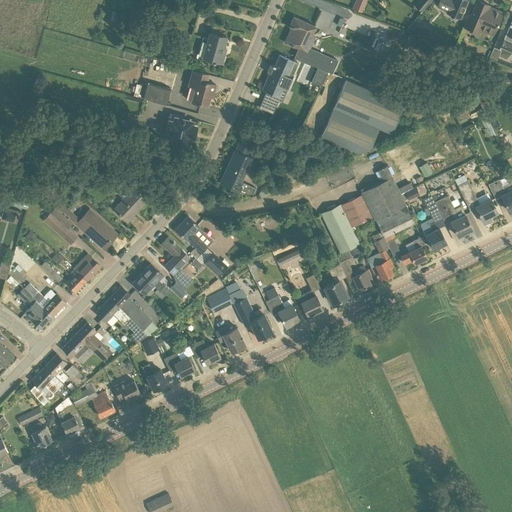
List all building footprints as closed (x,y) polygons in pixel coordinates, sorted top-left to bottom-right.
[(362,12),(365,4),(356,0),(355,0),(353,8),(362,12)] [(429,0),(420,0),(416,6),(421,10),(429,0)] [(468,0),(451,0),(450,0),(440,0),(438,7),(447,11),(447,12),(461,18),(468,0)] [(503,12),(488,6),(489,4),(479,0),(477,0),(471,15),(469,14),(464,26),(475,31),(477,28),(493,35),(503,12)] [(142,10),(136,9),(131,29),(137,30),(142,10)] [(294,17),(290,26),(293,27),(291,31),(290,31),(285,42),(309,52),(316,37),(311,35),(315,26),(294,17)] [(511,19),(500,47),(511,52),(511,19)] [(419,32),(422,26),(416,23),(413,29),(419,32)] [(227,37),(210,32),(203,58),(214,61),(213,62),(215,63),(216,61),(222,63),(224,55),(222,55),(227,37)] [(413,38),(406,36),(402,49),(409,51),(413,38)] [(149,39),(146,51),(155,53),(158,41),(149,39)] [(494,47),(489,59),(496,61),(497,61),(499,56),(501,50),(499,49),(494,47)] [(294,76),(293,75),(293,76),(298,63),(295,62),(295,61),(294,61),(280,55),(275,65),(273,64),(273,66),(274,67),(271,73),(267,71),(267,72),(269,73),(266,81),(267,81),(268,82),(265,88),(284,96),(287,90),(288,91),(294,76)] [(391,72),(379,66),(375,73),(379,75),(379,74),(388,78),(391,72)] [(326,72),(317,68),(310,84),(319,88),(326,72)] [(209,74),(192,70),(188,86),(190,87),(186,99),(208,105),(212,92),(214,92),(216,84),(206,82),(209,74)] [(404,105),(346,79),(321,136),(320,136),(359,153),(371,146),(379,128),(392,133),(404,105)] [(142,81),(138,80),(134,95),(138,96),(142,81)] [(171,89),(148,83),(144,98),(167,104),(171,89)] [(279,101),(282,102),(284,96),(265,88),(265,89),(266,90),(259,107),(273,113),(279,101)] [(484,111),(479,114),(485,127),(490,125),(484,111)] [(192,122),(190,121),(190,119),(215,126),(216,125),(190,118),(189,121),(183,119),(184,116),(170,113),(168,120),(170,121),(166,136),(170,137),(169,140),(186,145),(188,136),(192,137),(194,131),(195,132),(196,132),(197,127),(191,125),(192,122)] [(46,128),(36,125),(34,131),(45,134),(46,128)] [(491,126),(485,128),(488,134),(493,131),(491,126)] [(227,186),(240,192),(240,191),(252,196),(256,188),(241,181),(251,158),(235,150),(231,159),(233,160),(226,174),(225,174),(224,174),(232,177),(227,186)] [(92,163),(102,168),(107,159),(96,154),(92,163)] [(426,162),(419,166),(425,176),(432,172),(426,162)] [(361,191),(363,193),(374,217),(384,236),(386,242),(393,238),(396,237),(393,232),(415,222),(387,165),(379,169),(384,180),(361,191)] [(455,179),(458,185),(468,181),(467,180),(464,174),(455,179)] [(511,182),(511,180),(502,185),(499,179),(488,184),(493,197),(500,193),(509,211),(511,209),(511,182)] [(469,180),(468,181),(458,185),(460,191),(468,206),(474,203),(480,214),(484,223),(491,220),(491,219),(490,220),(489,216),(498,212),(491,197),(480,203),(471,185),(469,180)] [(21,192),(30,198),(36,188),(36,187),(36,186),(27,181),(21,192)] [(411,182),(399,187),(402,193),(413,187),(411,182)] [(430,184),(427,185),(431,195),(437,192),(436,190),(434,191),(430,184)] [(147,200),(134,188),(125,196),(114,208),(127,220),(141,207),(147,200)] [(416,188),(405,193),(408,200),(420,194),(416,188)] [(363,193),(340,204),(351,226),(352,227),(374,217),(363,193)] [(431,195),(423,199),(427,207),(424,208),(427,215),(430,214),(432,218),(421,223),(421,225),(425,235),(426,234),(433,249),(446,242),(438,223),(444,221),(439,211),(434,202),(431,195)] [(448,195),(435,202),(434,202),(439,211),(444,221),(444,222),(450,219),(458,236),(473,229),(465,214),(461,205),(454,209),(448,195)] [(28,202),(25,201),(19,199),(17,206),(26,209),(28,202)] [(51,211),(69,227),(77,217),(59,202),(51,211)] [(340,204),(322,213),(341,252),(360,243),(352,227),(351,226),(340,204)] [(89,209),(76,223),(103,247),(116,233),(89,209)] [(12,220),(13,212),(3,210),(2,218),(12,220)] [(51,211),(43,220),(61,236),(69,227),(51,211)] [(188,239),(202,252),(207,247),(213,240),(199,227),(200,226),(188,216),(176,229),(187,240),(188,239)] [(30,231),(23,238),(27,241),(34,234),(30,231)] [(386,249),(389,248),(386,242),(384,236),(374,241),(374,242),(379,252),(379,253),(367,259),(371,267),(376,265),(382,279),(394,273),(391,267),(394,266),(386,249)] [(174,242),(175,242),(174,241),(173,241),(168,237),(162,243),(175,255),(165,265),(173,273),(189,256),(174,242)] [(425,244),(421,237),(412,241),(416,248),(401,255),(405,263),(413,259),(415,263),(427,257),(422,246),(425,244)] [(393,238),(386,242),(389,248),(393,255),(400,252),(393,238)] [(358,244),(348,249),(351,255),(362,250),(361,250),(359,244),(358,244)] [(199,253),(194,248),(190,252),(195,258),(199,253)] [(302,254),(299,249),(278,260),(280,264),(302,254)] [(64,258),(58,252),(52,258),(58,263),(64,258)] [(212,253),(203,262),(219,276),(228,267),(227,266),(229,264),(224,259),(222,261),(212,253)] [(92,257),(86,263),(82,259),(74,267),(77,271),(87,280),(101,266),(92,257)] [(196,258),(191,263),(198,270),(203,264),(202,263),(196,258)] [(340,261),(346,274),(353,270),(348,258),(340,261)] [(62,278),(45,260),(41,265),(58,282),(62,278)] [(11,264),(1,261),(0,265),(0,277),(6,279),(11,264)] [(340,261),(337,263),(329,266),(336,280),(325,286),(333,303),(348,296),(338,277),(346,274),(340,261)] [(52,279),(34,263),(25,272),(43,289),(52,279)] [(142,273),(145,276),(154,284),(158,289),(165,295),(170,290),(165,285),(164,283),(163,284),(158,280),(163,275),(151,263),(145,269),(146,270),(143,273),(142,273)] [(367,269),(366,270),(364,265),(355,269),(358,275),(353,277),(360,290),(371,284),(369,280),(372,279),(367,269)] [(77,271),(66,283),(76,292),(87,280),(77,271)] [(154,284),(145,276),(142,273),(143,274),(139,277),(139,276),(133,282),(145,294),(154,284)] [(306,278),(311,289),(313,288),(314,291),(321,287),(314,274),(306,278)] [(183,280),(181,277),(176,282),(184,290),(189,284),(184,279),(183,280)] [(237,281),(225,287),(226,288),(229,294),(240,288),(237,281)] [(176,282),(171,288),(181,298),(186,292),(184,290),(176,282)] [(28,284),(24,288),(38,302),(44,297),(38,291),(29,283),(28,284)] [(119,307),(143,331),(152,320),(128,297),(131,294),(122,285),(110,298),(119,307)] [(24,288),(23,287),(17,294),(30,307),(24,313),(26,312),(32,318),(32,319),(41,328),(53,316),(43,306),(38,302),(24,288)] [(285,308),(275,287),(266,291),(270,299),(266,300),(272,312),(278,309),(286,326),(300,319),(292,305),(285,308)] [(226,288),(207,298),(213,311),(233,302),(229,294),(226,288)] [(158,289),(155,291),(162,298),(165,295),(158,289)] [(312,289),(298,295),(300,299),(314,293),(312,289)] [(57,292),(48,301),(43,306),(53,316),(67,302),(57,292)] [(316,294),(315,293),(301,301),(308,315),(323,308),(316,294)] [(253,311),(246,297),(233,303),(244,325),(250,322),(258,338),(273,331),(265,315),(261,307),(253,311)] [(119,307),(110,298),(96,312),(101,316),(106,321),(113,313),(125,324),(126,324),(134,332),(131,334),(137,342),(147,335),(143,331),(119,307)] [(97,331),(87,321),(75,334),(85,343),(89,346),(94,351),(103,359),(111,351),(99,340),(98,341),(92,336),(97,331)] [(237,327),(227,332),(224,326),(215,330),(220,341),(225,338),(231,351),(246,344),(237,327)] [(62,348),(71,357),(85,343),(75,334),(62,348)] [(159,349),(153,337),(141,342),(147,355),(159,349)] [(161,338),(156,341),(159,347),(164,344),(161,338)] [(203,339),(189,346),(193,353),(196,358),(203,354),(207,363),(221,356),(214,343),(207,346),(203,339)] [(0,363),(3,367),(14,356),(0,342),(0,363)] [(82,363),(94,351),(89,346),(77,357),(82,363)] [(176,353),(164,359),(170,371),(177,368),(181,376),(183,375),(183,376),(188,374),(188,373),(195,369),(188,356),(193,353),(189,346),(176,353)] [(67,363),(57,353),(45,365),(59,379),(63,382),(68,376),(61,370),(67,363)] [(73,364),(66,370),(73,377),(79,372),(73,364)] [(161,369),(153,373),(148,364),(142,367),(154,390),(167,383),(161,369)] [(59,379),(45,365),(32,380),(36,384),(30,389),(35,395),(44,404),(48,400),(44,396),(46,394),(50,390),(54,393),(63,383),(59,379)] [(134,380),(126,384),(124,381),(114,387),(121,402),(127,399),(128,402),(142,395),(134,380)] [(70,382),(67,385),(72,392),(76,388),(70,382)] [(106,390),(97,394),(93,386),(91,382),(85,385),(87,389),(71,397),(76,406),(92,398),(100,417),(115,409),(106,390)] [(78,412),(72,403),(68,397),(55,408),(57,412),(67,433),(80,427),(74,414),(78,412)] [(39,408),(18,418),(21,425),(22,424),(23,426),(28,424),(27,422),(43,415),(39,408)] [(78,412),(74,414),(80,427),(85,424),(78,412)] [(49,425),(57,421),(53,413),(45,417),(49,425)] [(45,426),(43,427),(41,422),(30,428),(33,433),(32,434),(38,447),(52,440),(45,426)] [(0,454),(8,451),(2,439),(0,439),(0,454)] [(149,511),(155,511),(173,504),(168,492),(146,502),(149,511)]
